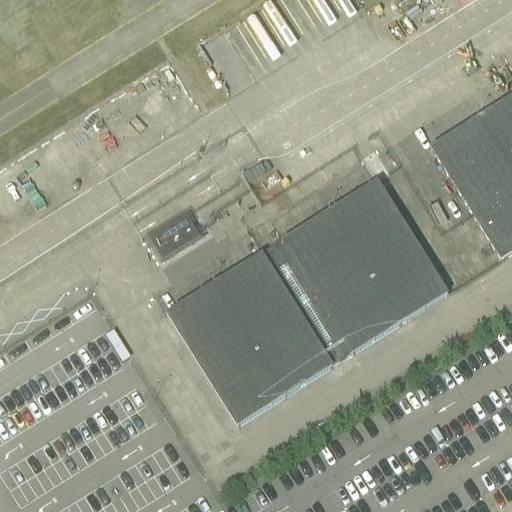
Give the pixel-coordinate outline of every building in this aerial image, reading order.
[(511,98),(477,121),(511,176),(511,98)] [(511,257),(511,176),(477,121),(430,151),(501,264),(511,257)] [(443,292),(375,185),(328,215),(400,328),(447,299),(443,292)] [(400,328),(328,215),(281,244),(352,358),(400,328)] [(186,218),(148,242),(161,263),(199,240),(196,235),(186,218)] [(281,244),(260,257),(332,371),(352,358),(281,244)] [(260,257),(213,287),(284,401),(332,371),(260,257)] [(213,287),(165,317),(237,431),(284,401),(213,287)]
